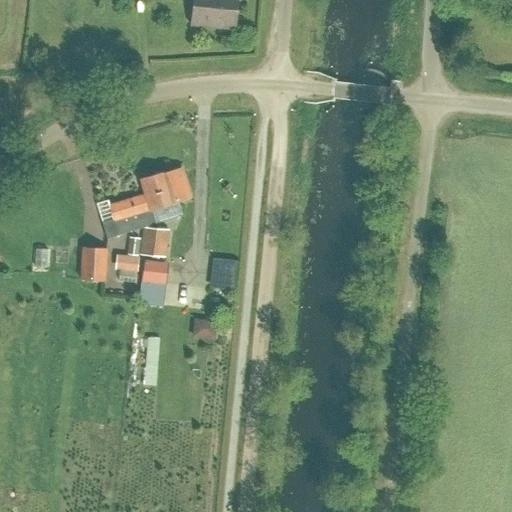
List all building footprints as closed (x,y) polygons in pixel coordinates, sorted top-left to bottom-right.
[(233,30),(235,0),(191,0),(189,27),(233,30)] [(147,194),(152,210),(173,204),(173,203),(188,199),(179,170),(164,174),(140,181),(144,195),(147,194)] [(150,211),(152,210),(147,194),(144,195),(108,206),(112,221),(101,224),(106,239),(118,236),(117,235),(142,228),(154,224),(150,211)] [(166,230),(142,228),(139,255),(163,258),(166,230)] [(116,255),(115,259),(114,269),(136,271),(140,239),(129,237),(127,256),(116,255)] [(103,281),(105,250),(81,249),(79,280),(103,281)] [(0,270),(12,269),(10,255),(0,256),(0,270)] [(143,259),(141,278),(138,302),(162,305),(167,261),(143,259)] [(1,308),(0,328),(49,329),(49,309),(1,308)] [(202,315),(200,331),(216,332),(218,317),(202,315)]
